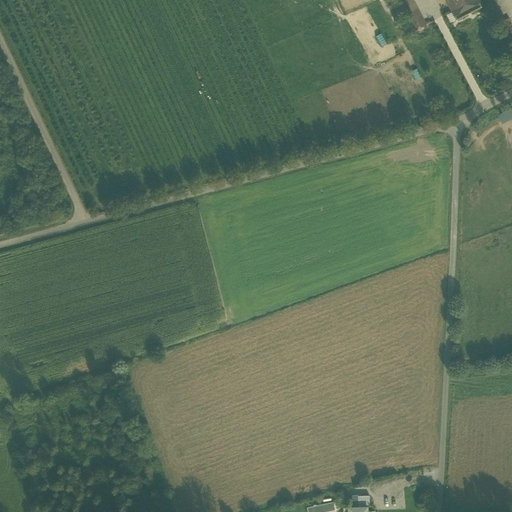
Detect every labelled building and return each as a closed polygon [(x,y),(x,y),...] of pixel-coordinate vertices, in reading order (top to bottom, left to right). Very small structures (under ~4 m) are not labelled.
[(397,0),(409,23),(414,32),(426,25),(430,23),(429,21),(424,23),(412,0),(397,0)] [(446,0),(452,11),(473,0),(446,0)] [(481,7),(477,0),(473,0),(452,11),(457,20),(481,7)] [(409,34),(414,32),(409,23),(405,25),(409,34)] [(511,108),(498,116),(501,122),(511,116),(511,108)] [(358,506),(358,510),(366,509),(369,509),(369,497),(357,498),(358,506)]
